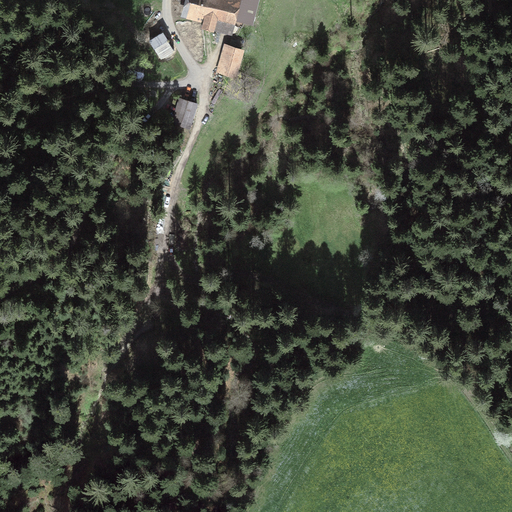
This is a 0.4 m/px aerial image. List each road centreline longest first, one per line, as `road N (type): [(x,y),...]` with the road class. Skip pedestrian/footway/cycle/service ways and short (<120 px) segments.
road 1 (track): [(166,511),(206,415),(209,369),(166,246),(172,191),(203,107),(198,77)]
road 2 (track): [(174,275),(259,276),(416,343),(446,365),(511,456)]
road 3 (track): [(181,82),(111,153),(73,247),(0,298)]
road 4 (track): [(0,123),(42,119),(97,91),(198,77)]
